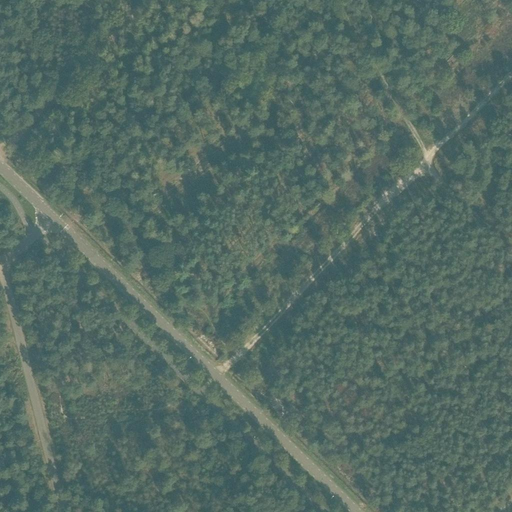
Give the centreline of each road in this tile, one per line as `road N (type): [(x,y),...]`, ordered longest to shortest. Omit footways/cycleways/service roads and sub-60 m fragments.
road 1 (tertiary): [(353,511),(53,219)]
road 2 (track): [(423,156),(216,380)]
road 3 (unclassified): [(60,511),(0,265)]
road 4 (track): [(149,0),(15,141)]
